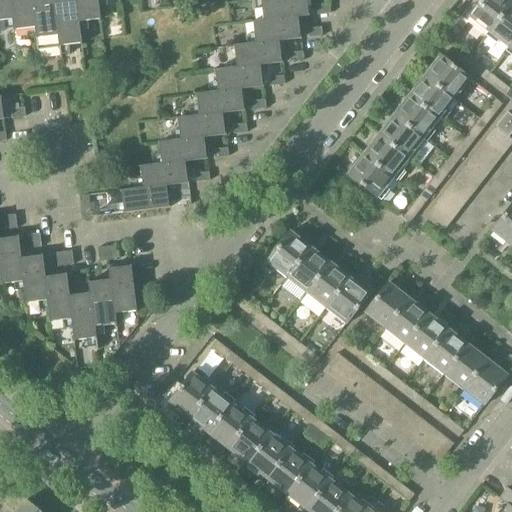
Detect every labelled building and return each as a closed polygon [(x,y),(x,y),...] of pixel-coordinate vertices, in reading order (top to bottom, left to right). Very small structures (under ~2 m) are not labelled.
[(9,0),(0,0),(0,21),(12,20),(9,0)] [(31,0),(9,0),(12,20),(13,32),(15,32),(14,31),(35,28),(31,0)] [(54,2),(54,0),(31,0),(35,28),(36,40),(37,40),(37,39),(57,36),(58,36),(54,2)] [(81,45),(79,23),(78,23),(75,0),(70,0),(54,2),(58,36),(57,36),(59,48),(60,48),(60,47),(80,44),(80,45),(81,45)] [(100,21),(97,0),(75,0),(78,23),(79,23),(99,20),(99,21),(100,21)] [(298,18),(309,17),(309,15),(308,15),(306,0),(261,0),(259,0),(259,1),(261,1),(263,21),(298,17),(298,18)] [(486,37),(511,4),(511,2),(509,0),(482,0),(466,21),(476,29),(478,26),(487,33),(485,36),(486,37)] [(506,53),(511,44),(511,4),(486,37),(495,44),(497,41),(507,49),(504,51),(506,53)] [(316,16),(330,14),(329,5),(315,7),(316,16)] [(300,38),(298,18),(298,17),(263,21),(251,22),(251,24),(253,23),(255,43),(255,44),(279,41),(279,42),(301,39),(301,38),(300,38)] [(308,39),(322,37),(321,28),(307,30),(308,39)] [(281,62),(279,42),(279,41),(255,44),(255,43),(233,46),(233,48),(234,47),(236,68),(260,65),(260,66),(283,63),(282,62),(281,62)] [(465,66),(470,59),(449,43),(444,50),(465,66)] [(290,63),(303,61),(302,52),(288,54),(290,63)] [(461,91),(470,80),(439,56),(423,76),(457,103),(465,94),(461,91)] [(484,81),(489,74),(470,59),(465,66),(484,81)] [(262,86),(260,66),(260,65),(236,68),(214,70),(214,72),(215,72),(218,92),(241,90),(264,88),(263,86),(262,86)] [(504,96),(509,89),(489,74),(484,81),(504,96)] [(271,87),(285,85),(284,76),(270,78),(271,87)] [(457,104),(457,103),(423,76),(408,96),(442,123),(450,113),(446,110),(453,101),(457,104)] [(244,110),(241,90),(218,92),(195,94),(195,96),(196,96),(199,116),(222,114),(245,112),(245,110),(244,110)] [(441,124),(442,123),(408,96),(393,115),(427,142),(435,132),(431,130),(438,121),(441,124)] [(252,111),(266,109),(265,100),(251,102),(252,111)] [(479,120),(486,125),(502,105),(495,100),(479,120)] [(10,110),(11,119),(25,117),(24,109),(10,110)] [(495,128),(508,138),(511,133),(511,116),(507,113),(495,128)] [(225,134),(222,114),(199,116),(176,119),(176,120),(177,120),(180,140),(180,141),(204,138),(226,136),(226,134),(225,134)] [(426,143),(427,142),(393,115),(378,134),(412,161),(420,152),(416,149),(422,141),(426,143)] [(470,145),(486,125),(479,120),(464,140),(470,145)] [(233,135),(247,133),(246,124),(232,126),(233,135)] [(511,141),(508,138),(495,128),(494,128),(487,138),(506,152),(511,143),(511,141)] [(411,163),(412,161),(378,134),(362,154),(397,181),(404,171),(401,169),(408,160),(411,163)] [(206,159),(204,138),(180,141),(180,140),(157,143),(158,144),(159,144),(161,164),(161,165),(185,162),(185,163),(207,160),(207,158),(206,159)] [(498,162),(506,152),(487,138),(479,147),(498,162)] [(455,164),(470,145),(464,140),(449,159),(455,164)] [(491,172),(498,162),(479,147),(472,157),(491,172)] [(214,159),(228,157),(227,149),(213,150),(214,159)] [(396,182),(397,181),(362,154),(346,174),(381,201),(389,191),(385,189),(392,180),(396,182)] [(483,181),(491,172),(472,157),(464,167),(483,181)] [(440,184),(455,164),(449,159),(434,178),(440,184)] [(187,183),(185,163),(185,162),(161,165),(161,164),(139,167),(139,168),(140,168),(142,188),(142,189),(166,186),(166,187),(178,185),(187,184),(189,184),(188,182),(187,183)] [(476,191),(483,181),(464,167),(457,176),(476,191)] [(196,183),(210,181),(209,173),(195,174),(196,183)] [(468,201),(476,191),(457,176),(449,186),(468,201)] [(425,203),(440,184),(434,178),(418,198),(425,203)] [(187,184),(178,185),(180,198),(188,197),(187,184)] [(169,207),(166,187),(166,186),(142,189),(142,188),(120,191),(120,192),(121,192),(124,212),(123,212),(123,214),(170,208),(169,207)] [(461,210),(468,201),(449,186),(442,195),(461,210)] [(453,220),(461,210),(442,195),(434,205),(453,220)] [(177,207),(191,206),(190,197),(188,197),(180,198),(176,199),(177,207)] [(409,223),(425,203),(418,198),(403,218),(409,223)] [(511,248),(511,246),(511,204),(491,232),(511,248)] [(445,230),(453,220),(434,205),(426,215),(445,230)] [(8,230),(17,229),(15,215),(6,216),(8,230)] [(291,230),(265,263),(286,279),(310,247),(297,237),(299,236),(291,230)] [(32,249),(41,248),(39,234),(31,235),(32,249)] [(21,259),(18,237),(18,236),(17,236),(17,238),(0,239),(0,274),(1,286),(3,286),(3,285),(23,282),(20,259),(21,259)] [(106,247),(108,261),(116,260),(114,246),(106,247)] [(99,262),(108,261),(106,247),(97,249),(99,262)] [(305,294),(330,263),(310,247),(286,279),(305,294)] [(65,267),(73,266),(72,252),(63,253),(65,267)] [(56,268),(65,267),(63,253),(54,254),(56,268)] [(45,277),(43,255),(41,255),(41,256),(21,259),(20,259),(23,282),(26,305),(27,305),(26,304),(47,301),(45,278),(45,277)] [(325,309),(349,278),(330,263),(305,294),(325,309)] [(137,313),(131,266),(129,266),(129,267),(110,269),(110,268),(108,268),(110,280),(115,314),(135,312),(136,313),(137,313)] [(69,296),(69,289),(67,274),(65,274),(65,275),(45,277),(45,278),(47,301),(50,324),(51,324),(51,322),(71,320),(72,320),(69,296)] [(370,294),(363,289),(349,278),(325,309),(345,325),(370,294)] [(117,326),(115,314),(110,280),(90,283),(89,282),(88,282),(89,294),(90,294),(94,328),(95,328),(115,325),(115,326),(117,326)] [(409,299),(396,289),(388,283),(364,315),(384,330),(409,299)] [(96,339),(95,328),(94,328),(90,294),(89,294),(69,296),(72,320),(71,320),(74,342),(75,342),(75,341),(95,339),(95,340),(96,339)] [(254,320),(259,314),(239,298),(234,304),(254,320)] [(404,345),(428,314),(409,299),(384,330),(404,345)] [(273,335),(278,329),(259,314),(254,320),(273,335)] [(424,361),(448,329),(428,314),(404,345),(424,361)] [(293,350),(298,344),(278,329),(273,335),(293,350)] [(443,376),(467,345),(448,329),(424,361),(443,376)] [(360,361),(365,355),(345,339),(340,346),(360,361)] [(231,364),(237,357),(216,342),(211,349),(231,364)] [(314,366),(318,360),(298,344),(293,350),(314,366)] [(463,391),(487,360),(467,345),(443,376),(463,391)] [(333,381),(347,362),(337,354),(322,372),(333,381)] [(380,377),(385,370),(365,355),(360,361),(380,377)] [(251,380),(256,373),(237,357),(231,364),(251,380)] [(483,407),(507,376),(487,360),(463,391),(483,407)] [(342,388),(357,369),(347,362),(333,381),(342,388)] [(352,396),(367,377),(357,369),(342,388),(352,396)] [(399,392),(405,385),(385,370),(380,377),(399,392)] [(188,419),(215,386),(204,378),(202,380),(192,373),(168,404),(188,419)] [(270,395),(276,388),(256,373),(251,380),(270,395)] [(362,403),(376,384),(367,377),(352,396),(362,403)] [(371,410),(386,392),(376,384),(362,403),(371,410)] [(419,407),(424,400),(405,385),(399,392),(419,407)] [(208,435),(234,401),(224,393),(222,395),(213,389),(215,386),(188,419),(208,435)] [(290,410),(295,403),(276,388),(270,395),(290,410)] [(381,418),(395,399),(386,392),(371,410),(381,418)] [(390,425),(405,407),(395,399),(381,418),(390,425)] [(438,422),(444,416),(424,400),(419,407),(438,422)] [(227,450),(254,416),(244,408),(241,411),(233,405),(235,402),(234,401),(208,435),(227,450)] [(310,425),(315,418),(295,403),(290,410),(310,425)] [(400,433),(414,414),(405,407),(390,425),(400,433)] [(410,440),(424,422),(414,414),(400,433),(410,440)] [(247,465),(273,431),(264,424),(261,426),(252,420),(254,417),(254,416),(227,450),(247,465)] [(458,438),(464,431),(444,416),(438,422),(458,438)] [(330,441),(335,434),(315,418),(310,425),(330,441)] [(419,448),(434,429),(424,422),(410,440),(419,448)] [(429,455),(443,437),(434,429),(419,448),(429,455)] [(267,481),(293,447),(283,439),(281,442),(272,435),(274,432),(273,431),(247,465),(267,481)] [(349,456),(355,449),(335,434),(330,441),(349,456)] [(443,437),(429,455),(439,463),(454,445),(443,437)] [(287,496),(313,462),(303,454),(301,457),(292,450),(294,448),(293,447),(267,481),(287,496)] [(369,471),(374,464),(355,449),(349,456),(369,471)] [(306,511),(332,477),(323,470),(321,472),(312,466),(314,463),(313,462),(287,496),(306,511)] [(388,486),(394,479),(374,464),(369,471),(388,486)] [(307,511),(336,511),(352,492),(343,485),(340,487),(331,481),(333,478),(332,477),(306,511),(307,511)] [(388,486),(409,502),(414,495),(394,479),(388,486)] [(511,511),(511,493),(506,489),(499,499),(506,505),(500,511),(511,511)] [(351,496),(353,493),(352,492),(336,511),(368,511),(372,508),(361,499),(358,502),(351,496)] [(39,511),(25,501),(16,511),(39,511)]
